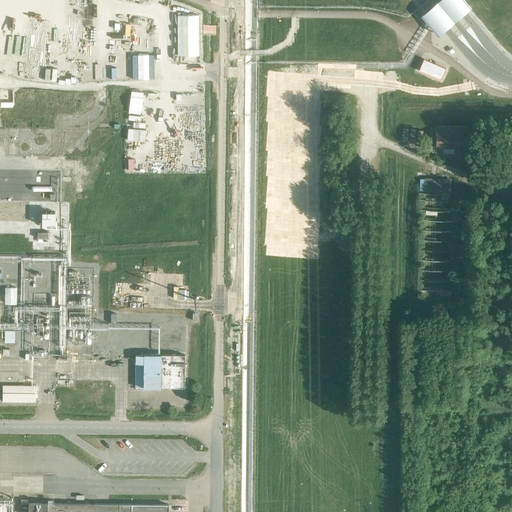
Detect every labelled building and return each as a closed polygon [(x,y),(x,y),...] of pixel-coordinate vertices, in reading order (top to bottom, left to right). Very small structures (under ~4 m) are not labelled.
[(99,0),(98,8),(109,9),(109,0),(99,0)] [(434,0),(428,5),(420,11),(429,22),(437,32),(444,26),(452,19),(462,12),(469,6),(464,0),(434,0)] [(441,80),(446,68),(424,59),(419,70),(441,80)] [(467,149),(467,127),(435,126),(435,147),(455,147),(455,148),(467,149)] [(425,190),(441,190),(441,200),(450,200),(450,179),(425,179),(425,190)] [(20,283),(8,282),(8,302),(19,303),(20,283)] [(0,337),(4,337),(4,323),(33,323),(33,316),(21,316),(21,314),(1,314),(0,314),(0,337)] [(8,326),(8,339),(19,338),(19,326),(8,326)] [(184,354),(143,354),(143,362),(134,362),(134,387),(143,387),(184,387),(184,354)] [(35,402),(35,386),(2,385),(2,402),(35,402)] [(167,511),(168,504),(28,503),(27,511),(167,511)]
